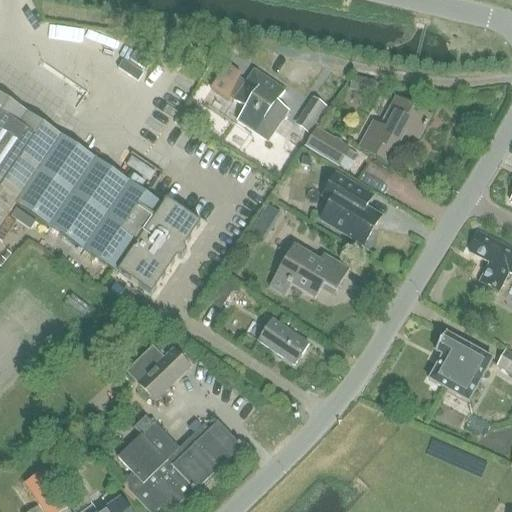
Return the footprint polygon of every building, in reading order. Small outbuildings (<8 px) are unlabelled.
[(266,144),(288,112),(275,103),(283,92),(253,71),(232,102),(246,111),(237,123),(266,144)] [(375,82),(351,78),(349,91),(373,95),(375,82)] [(162,208),(63,140),(0,95),(0,228),(17,205),(152,298),(202,225),(188,216),(190,212),(206,223),(219,203),(171,169),(157,189),(182,207),(180,210),(167,201),(162,208)] [(328,110),(319,104),(312,99),(295,126),(310,136),(328,110)] [(418,140),(430,118),(398,100),(381,130),(373,126),(360,150),(392,168),(410,136),(418,140)] [(338,166),(342,158),(347,149),(317,133),(308,149),(338,166)] [(372,199),(373,198),(336,176),(322,199),(331,204),(320,222),(363,247),(380,218),(365,209),(364,205),(362,204),(367,196),(372,199)] [(281,215),(267,207),(250,234),(264,243),(281,215)] [(469,255),(488,264),(478,285),(499,295),(509,275),(511,276),(511,252),(479,236),(469,255)] [(314,301),(323,286),(336,293),(350,270),(327,256),(323,262),(295,246),(276,278),(314,301)] [(209,303),(220,311),(233,290),(223,283),(209,303)] [(294,368),(302,357),(309,345),(274,322),(259,345),(294,368)] [(492,360),(491,359),(445,334),(434,353),(442,357),(428,382),(468,404),(492,360)] [(190,369),(174,352),(164,361),(153,348),(127,373),(155,402),(190,369)] [(511,355),(505,351),(496,367),(511,376),(511,355)] [(168,511),(172,511),(239,449),(217,426),(209,434),(203,427),(177,451),(153,426),(118,460),(133,475),(122,486),(147,511),(159,511),(164,507),(168,511)] [(107,474),(101,464),(92,470),(98,480),(107,474)] [(62,511),(63,511),(39,475),(23,486),(40,511),(62,511)] [(128,511),(122,503),(109,511),(128,511)]
